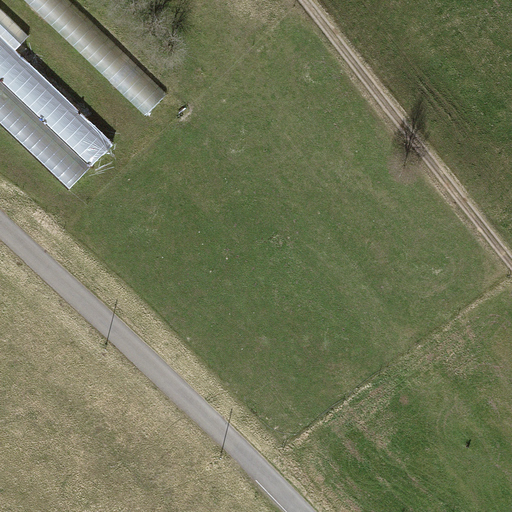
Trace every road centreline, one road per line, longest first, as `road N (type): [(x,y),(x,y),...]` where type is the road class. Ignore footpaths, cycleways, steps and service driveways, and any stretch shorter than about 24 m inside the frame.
road 1 (unclassified): [(0,228),(303,511)]
road 2 (track): [(511,261),(306,0)]
